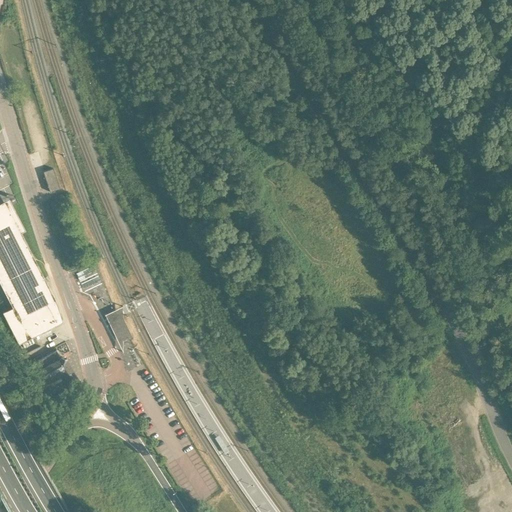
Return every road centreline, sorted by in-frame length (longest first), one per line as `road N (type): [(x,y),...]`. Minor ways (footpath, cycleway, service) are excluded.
road 1 (secondary): [(88,409),(89,360),(0,88)]
road 2 (motorway): [(181,511),(124,430),(88,409)]
road 3 (secondary): [(12,511),(88,409)]
